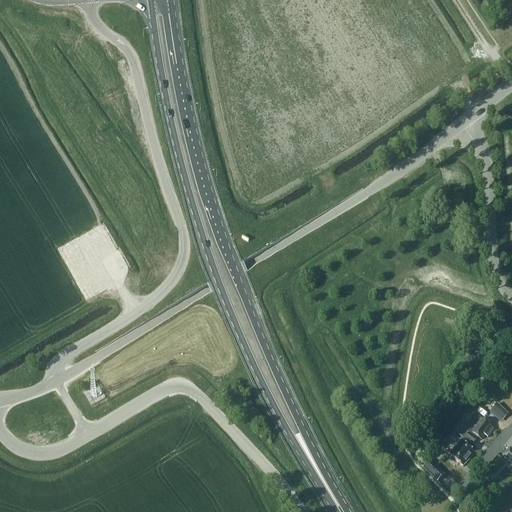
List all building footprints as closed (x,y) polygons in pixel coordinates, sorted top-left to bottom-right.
[(498,416),(503,409),(500,406),(498,404),(495,407),(492,411),(498,416)] [(485,436),(488,438),(495,430),(491,427),(492,426),(479,417),(467,433),(469,434),(465,440),(473,446),(478,438),(482,440),(485,436)] [(449,455),(463,467),(475,454),(461,441),(449,455)] [(511,449),(510,448),(503,456),(511,464),(511,449)] [(441,470),(431,460),(429,462),(423,468),(424,468),(438,482),(444,476),(445,474),(441,470)]
